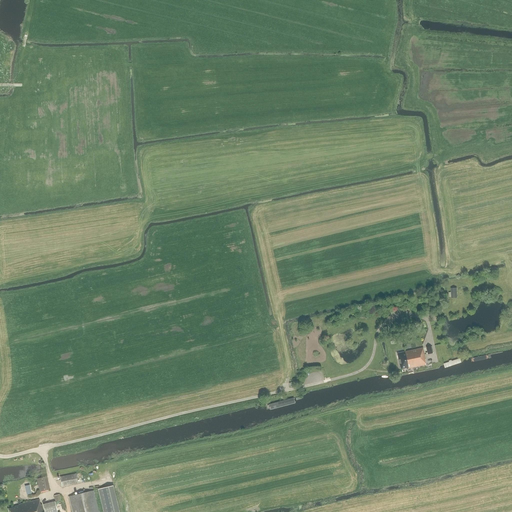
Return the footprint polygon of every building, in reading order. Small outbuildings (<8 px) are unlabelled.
[(423,348),(397,354),(401,369),(406,368),(407,369),(426,365),(425,360),(426,360),(423,348)] [(293,397),(269,404),(271,409),(295,401),(293,397)] [(59,477),(62,487),(78,483),(76,473),(59,477)] [(40,492),(50,490),(47,477),(37,479),(40,492)] [(103,511),(120,511),(114,485),(98,489),(103,511)] [(72,511),(98,511),(93,491),(69,497),(72,511)] [(41,505),(39,500),(19,505),(19,506),(15,507),(15,508),(8,509),(8,511),(57,511),(55,502),(42,505),(41,505)]
